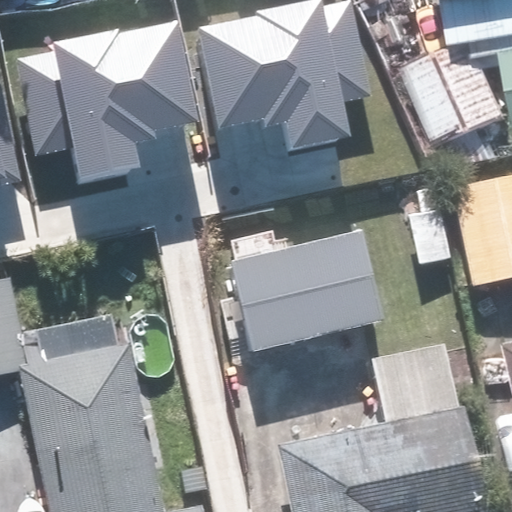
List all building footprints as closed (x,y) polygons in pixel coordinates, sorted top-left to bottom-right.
[(341,102),(374,95),(355,3),(320,10),(318,0),(310,0),(195,23),(216,124),(257,116),(261,133),(282,128),(287,152),(349,139),(341,102)] [(506,54),(511,53),(511,0),(440,0),(447,52),(475,48),(476,58),(506,54)] [(23,60),(42,152),(75,145),(82,182),(144,169),(139,146),(161,141),(157,124),(199,116),(178,15),(55,41),(58,52),(23,60)] [(505,122),(471,49),(403,80),(449,180),(494,159),(482,133),(505,122)] [(0,183),(10,182),(0,132),(0,183)] [(511,177),(451,189),(469,289),(511,280),(511,177)] [(21,199),(0,202),(0,264),(32,259),(21,199)] [(357,236),(226,268),(247,359),(379,327),(357,236)] [(0,378),(17,375),(27,372),(8,280),(0,282),(0,378)] [(27,372),(17,375),(45,511),(202,511),(202,506),(174,511),(160,511),(127,349),(116,351),(109,318),(33,334),(40,370),(27,372)] [(367,361),(371,381),(267,401),(288,511),(479,511),(447,345),(367,361)]
